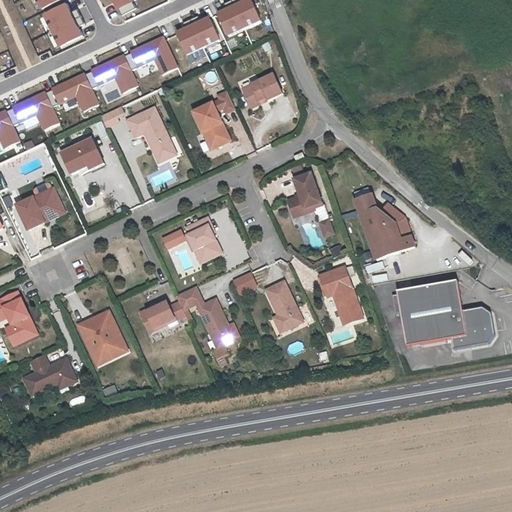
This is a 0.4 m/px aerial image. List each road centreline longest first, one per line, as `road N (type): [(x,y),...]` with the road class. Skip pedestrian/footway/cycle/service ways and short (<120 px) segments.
road 1 (tertiary): [(0,504),(63,473),(187,437),(511,382)]
road 2 (tertiary): [(511,375),(187,430),(119,446),(0,495)]
road 3 (residential): [(331,122),(511,275)]
road 4 (residential): [(244,174),(34,271)]
road 5 (residential): [(0,89),(109,38),(90,0)]
road 6 (residential): [(272,0),(308,92),(331,122)]
